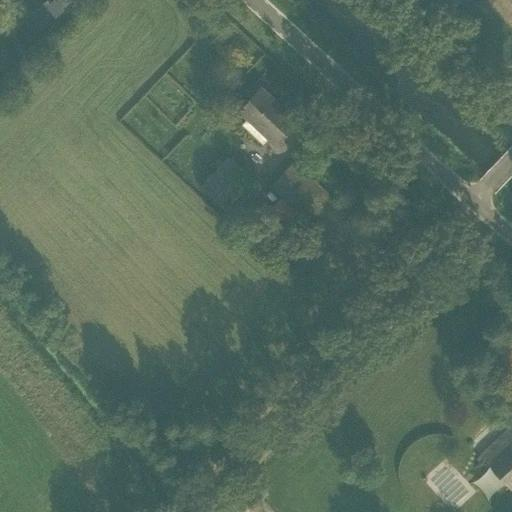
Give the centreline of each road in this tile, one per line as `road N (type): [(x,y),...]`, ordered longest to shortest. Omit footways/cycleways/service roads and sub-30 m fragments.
road 1 (track): [(474,202),(173,511)]
road 2 (tertiary): [(474,202),(254,0)]
road 3 (unclassified): [(511,115),(389,0)]
